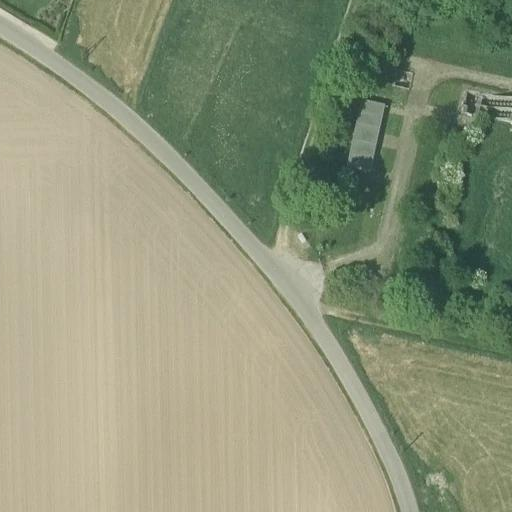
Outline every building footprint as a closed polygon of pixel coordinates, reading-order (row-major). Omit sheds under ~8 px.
[(391,88),(409,92),(412,74),(395,70),(391,88)] [(511,102),(465,92),(460,115),(511,126),(510,129),(511,129),(511,102)] [(359,115),(383,121),(385,109),(362,104),(359,115)] [(347,169),(371,175),(383,121),(359,115),(347,169)] [(511,161),(510,163),(488,179),(482,189),(479,221),(480,239),(492,247),(511,250),(511,161)]
